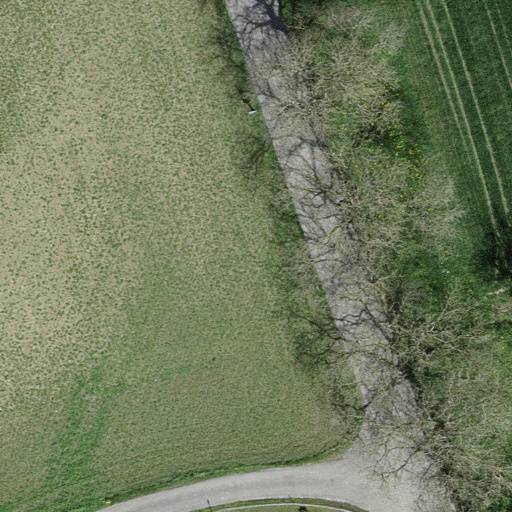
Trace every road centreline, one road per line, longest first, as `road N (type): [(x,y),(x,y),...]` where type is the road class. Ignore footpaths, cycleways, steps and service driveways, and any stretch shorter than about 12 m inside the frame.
road 1 (unclassified): [(250,0),(416,481)]
road 2 (track): [(416,481),(249,493),(178,511)]
